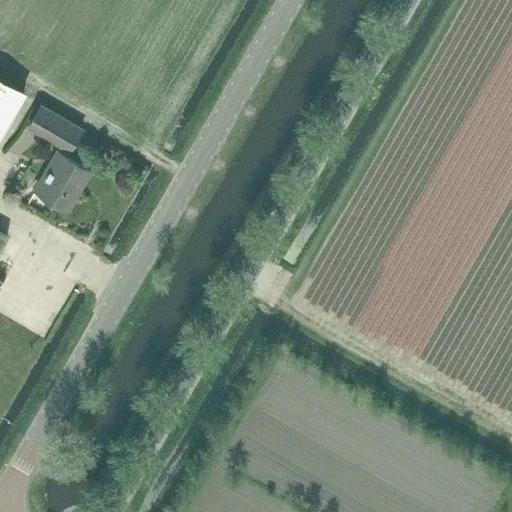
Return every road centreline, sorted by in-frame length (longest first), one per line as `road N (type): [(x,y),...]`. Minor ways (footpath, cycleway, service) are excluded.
road 1 (unclassified): [(109,511),(408,0)]
road 2 (tertiary): [(0,508),(289,0)]
